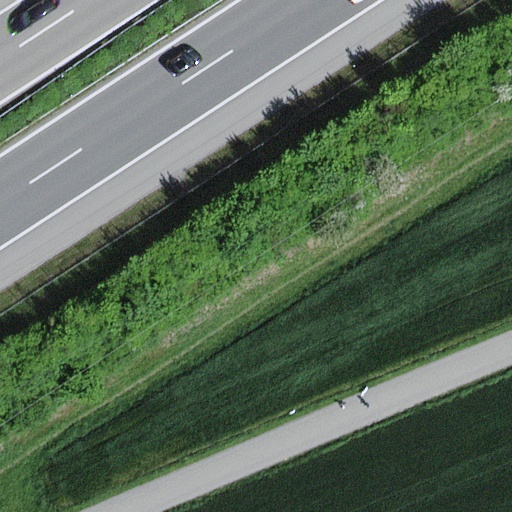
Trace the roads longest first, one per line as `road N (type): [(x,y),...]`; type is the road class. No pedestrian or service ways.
road 1 (track): [(511,355),(139,511)]
road 2 (motorway): [(0,208),(320,0)]
